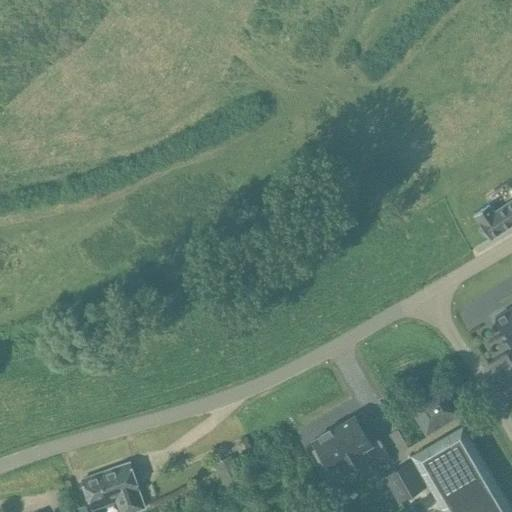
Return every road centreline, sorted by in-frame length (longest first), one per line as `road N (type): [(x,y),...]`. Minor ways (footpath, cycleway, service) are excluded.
road 1 (unclassified): [(0,467),(265,383),(427,293)]
road 2 (residential): [(511,443),(427,293)]
